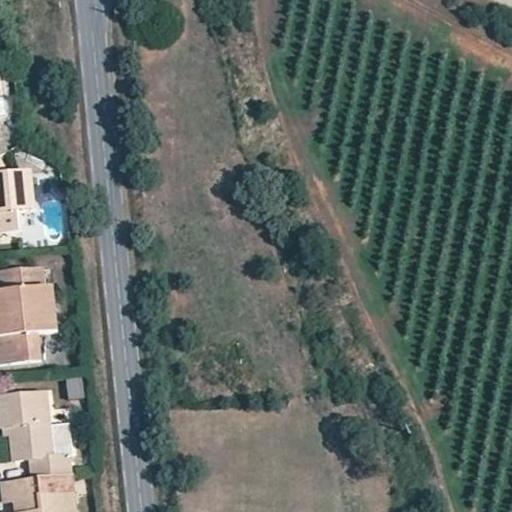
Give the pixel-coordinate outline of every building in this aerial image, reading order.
[(0,159),(0,160),(9,156),(2,146),(0,129),(0,159)] [(0,159),(0,236),(22,235),(20,215),(37,214),(34,176),(10,178),(0,160),(0,159)] [(0,366),(42,362),(39,336),(58,333),(54,291),(45,292),(42,270),(2,274),(4,296),(0,296),(0,366)] [(69,400),(84,397),(80,377),(65,379),(69,400)] [(33,481),(40,480),(72,477),(71,457),(54,459),(47,396),(0,399),(0,432),(0,434),(11,433),(14,463),(30,462),(33,481)] [(72,477),(40,480),(42,499),(65,497),(75,495),(73,477),(72,477)] [(40,480),(33,481),(3,484),(5,504),(16,503),(22,502),(22,511),(76,511),(77,511),(69,511),(66,511),(65,497),(42,499),(40,480)] [(75,495),(65,497),(66,511),(69,511),(77,511),(75,495)]
